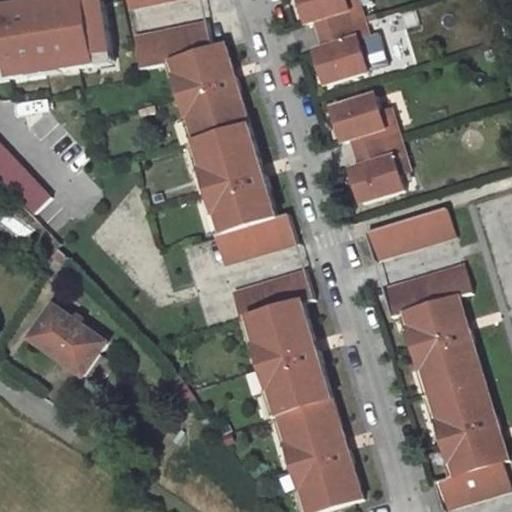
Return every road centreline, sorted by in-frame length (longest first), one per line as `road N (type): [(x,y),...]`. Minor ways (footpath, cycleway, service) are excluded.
road 1 (residential): [(408,511),(253,0)]
road 2 (unknown): [(0,103),(152,268)]
